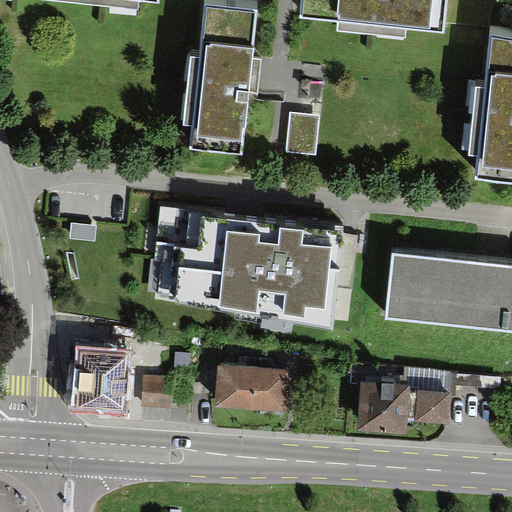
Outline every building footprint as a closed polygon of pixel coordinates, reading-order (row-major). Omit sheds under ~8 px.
[(33,0),(131,9),(132,0),(33,0)] [(189,117),(186,143),(238,149),(254,2),(238,0),(200,0),(195,51),(184,50),(177,116),(189,117)] [(400,27),(439,31),(442,0),(293,0),(292,14),(331,18),(330,29),(399,36),(400,27)] [(475,151),(472,177),(511,181),(511,32),(486,30),(481,85),(470,84),(463,150),(475,151)] [(311,157),(314,115),(288,113),(285,155),(311,157)] [(345,224),(166,202),(154,295),(333,317),(345,224)] [(511,264),(387,253),(381,315),(511,327),(511,264)] [(122,354),(78,352),(76,401),(120,403),(122,354)] [(280,406),(281,371),(219,369),(218,404),(280,406)] [(170,403),(169,378),(142,379),(142,403),(170,403)] [(400,387),(358,383),(355,427),(396,431),(400,387)] [(416,392),(414,419),(445,421),(447,394),(416,392)]
